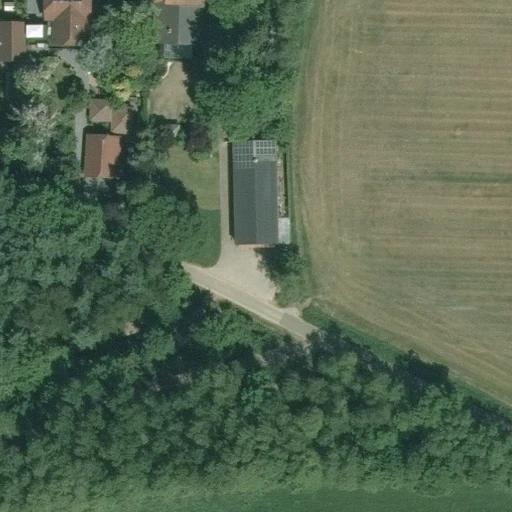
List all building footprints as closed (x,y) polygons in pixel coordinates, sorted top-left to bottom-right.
[(51,0),(52,26),(60,26),(62,48),(98,46),(97,25),(103,25),(102,0),(51,0)] [(164,0),(166,48),(207,47),(206,9),(210,8),(210,0),(164,0)] [(208,20),(210,79),(252,78),(251,19),(208,20)] [(31,79),(30,30),(0,31),(2,80),(31,79)] [(132,65),(130,43),(111,44),(113,67),(132,65)] [(127,139),(90,141),(92,186),(130,184),(127,139)] [(236,147),(239,248),(285,247),(282,145),(236,147)]
